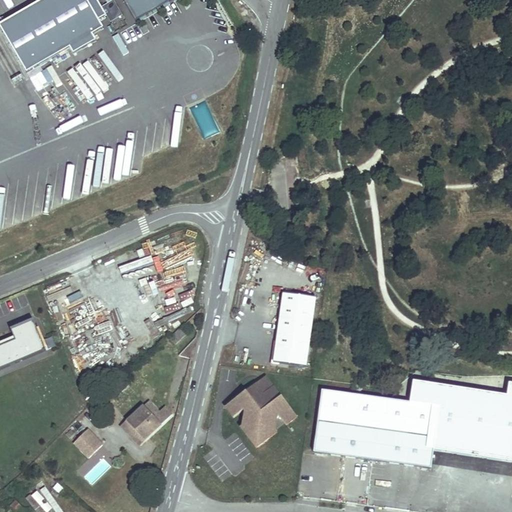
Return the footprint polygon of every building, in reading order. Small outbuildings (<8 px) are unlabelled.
[(42,0),(1,24),(28,71),(69,47),(73,54),(96,40),(92,33),(102,27),(98,19),(86,0),(42,0)] [(86,0),(98,19),(105,15),(96,0),(86,0)] [(124,0),(136,21),(171,0),(124,0)] [(29,77),(37,91),(49,85),(41,71),(29,77)] [(306,366),(315,298),(283,294),(274,362),(306,366)] [(0,370),(46,351),(33,320),(10,329),(15,341),(0,346),(0,370)] [(185,335),(180,329),(170,339),(176,345),(185,335)] [(123,380),(129,385),(137,377),(132,371),(123,380)] [(261,375),(222,406),(230,416),(239,408),(241,410),(238,426),(254,446),(274,430),(270,425),(274,412),(282,422),(292,414),(261,375)] [(431,469),(440,407),(322,391),(314,453),(431,469)] [(139,446),(173,415),(165,407),(159,412),(149,401),(122,427),(139,446)] [(89,459),(103,446),(88,430),(74,443),(89,459)] [(79,470),(84,476),(98,462),(93,457),(79,470)] [(60,493),(64,489),(58,484),(54,488),(60,493)] [(14,511),(23,511),(26,510),(17,501),(10,508),(14,511)]
